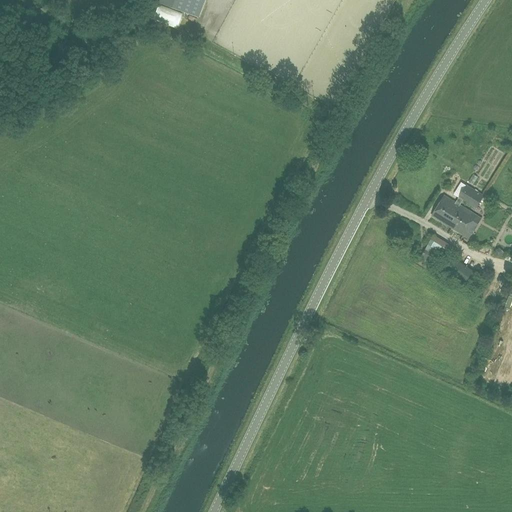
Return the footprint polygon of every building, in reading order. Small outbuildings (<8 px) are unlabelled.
[(151,0),(151,1),(161,4),(184,13),(199,18),(205,0),(151,0)] [(152,19),(176,27),(181,12),(158,4),(152,19)] [(214,36),(219,26),(212,22),(206,32),(214,36)] [(468,177),(475,181),(479,173),(472,169),(468,177)] [(467,186),(459,199),(476,209),(484,197),(467,186)] [(445,197),(432,217),(463,237),(476,216),(445,197)] [(454,247),(433,234),(419,257),(431,264),(438,254),(446,259),(441,268),(465,283),(465,282),(472,287),(479,275),(472,271),(473,269),(449,255),(454,247)]
